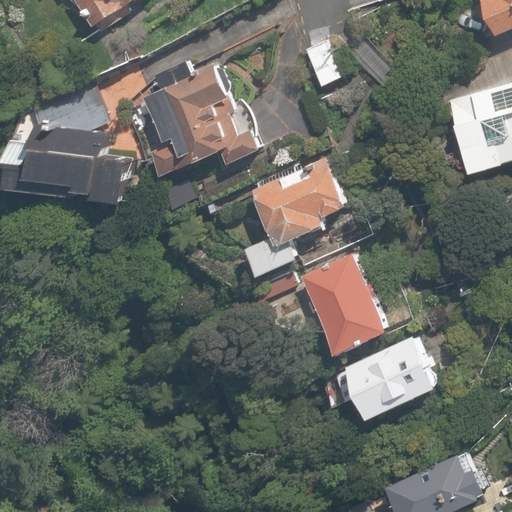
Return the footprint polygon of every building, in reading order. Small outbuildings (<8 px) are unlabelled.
[(72,0),(100,40),(158,0),(72,0)] [(487,7),(504,46),(511,42),(511,0),(498,0),(499,1),(487,7)] [(330,37),(312,45),(328,81),(346,73),(330,37)] [(194,65),(161,79),(166,91),(148,98),(156,115),(134,125),(150,162),(155,160),(167,187),(226,161),(232,173),(267,158),(227,64),(199,76),(194,65)] [(105,127),(96,83),(38,110),(37,116),(20,115),(16,171),(23,171),(21,204),(133,211),(136,159),(112,157),(113,128),(105,127)] [(511,88),(453,103),(473,181),(511,170),(511,88)] [(300,248),(331,236),(326,222),(356,210),(335,158),(257,189),(278,241),(251,252),(264,283),(307,266),(300,248)] [(363,256),(304,281),(339,362),(398,336),(363,256)] [(425,337),(352,371),(378,427),(451,394),(425,337)] [(394,491),(403,511),(477,511),(496,505),(476,457),(394,491)] [(364,511),(389,511),(384,502),(364,511)]
